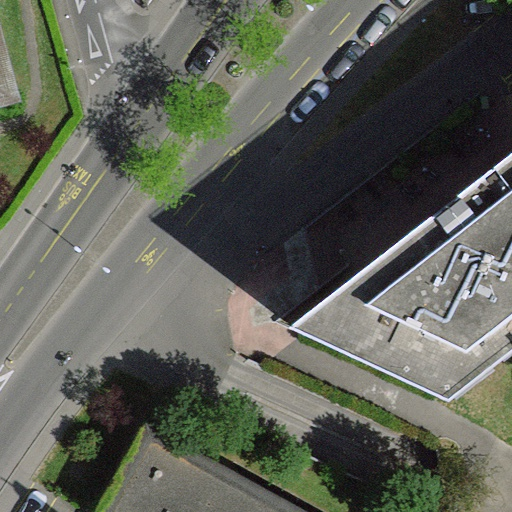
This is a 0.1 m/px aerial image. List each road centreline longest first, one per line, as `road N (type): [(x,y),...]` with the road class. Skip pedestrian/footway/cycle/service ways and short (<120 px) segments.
road 1 (residential): [(0,427),(365,0)]
road 2 (residential): [(134,128),(0,337)]
road 3 (residential): [(231,0),(134,128)]
road 4 (residential): [(134,128),(97,0)]
